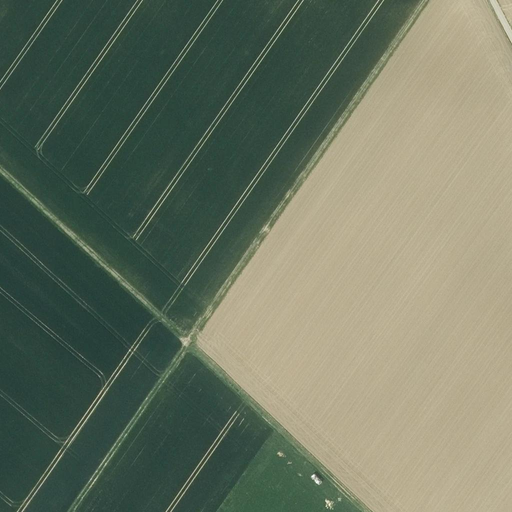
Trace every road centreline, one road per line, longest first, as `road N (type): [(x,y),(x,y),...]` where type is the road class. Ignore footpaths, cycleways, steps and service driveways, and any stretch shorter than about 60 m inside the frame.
road 1 (track): [(80,511),(426,0)]
road 2 (track): [(0,172),(364,511)]
